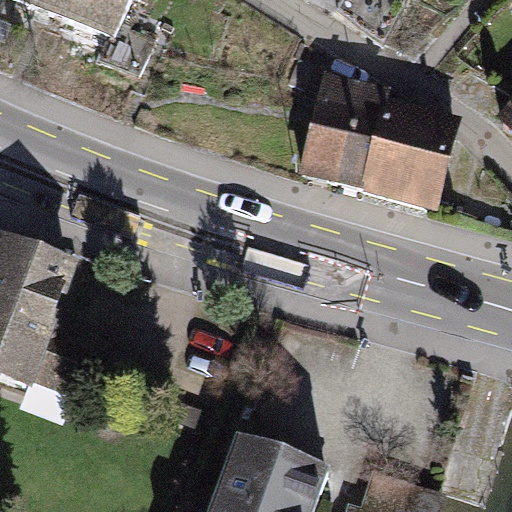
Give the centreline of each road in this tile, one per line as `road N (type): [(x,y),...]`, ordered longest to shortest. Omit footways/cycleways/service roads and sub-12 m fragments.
road 1 (primary): [(511,310),(233,230),(0,146)]
road 2 (residential): [(266,0),(468,128),(511,175)]
